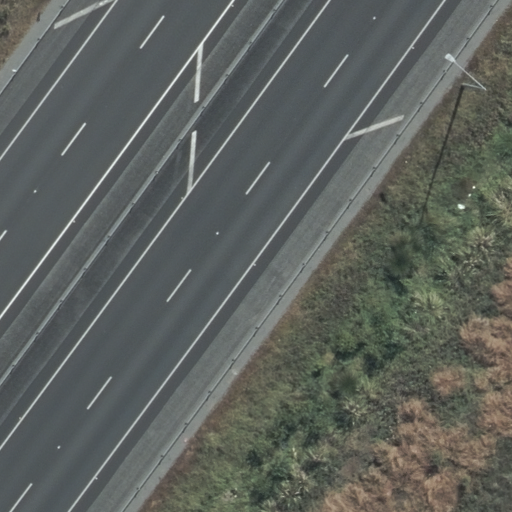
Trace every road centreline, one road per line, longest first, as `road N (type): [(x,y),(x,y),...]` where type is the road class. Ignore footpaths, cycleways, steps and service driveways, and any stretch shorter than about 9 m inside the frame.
road 1 (motorway): [(387,0),(10,511)]
road 2 (motorway): [(0,236),(172,0)]
